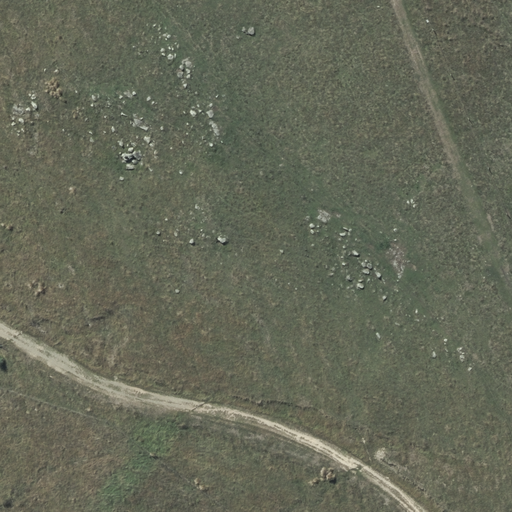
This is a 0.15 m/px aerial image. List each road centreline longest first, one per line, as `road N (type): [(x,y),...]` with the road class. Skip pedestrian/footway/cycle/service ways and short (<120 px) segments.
road 1 (track): [(416,511),(331,451),(267,423),(108,385),(0,328)]
road 2 (track): [(395,0),(511,290)]
